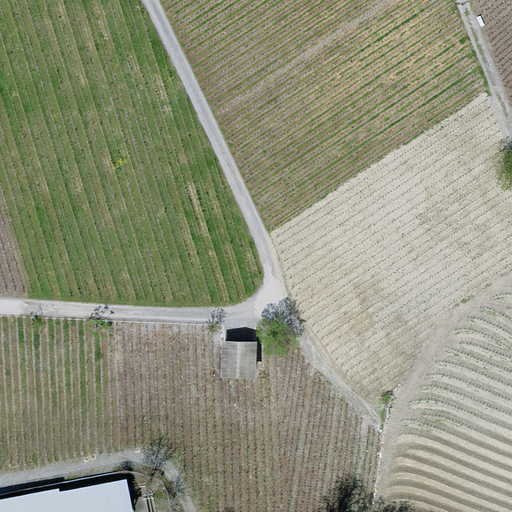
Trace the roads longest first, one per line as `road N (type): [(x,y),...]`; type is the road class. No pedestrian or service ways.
road 1 (track): [(166,0),(272,256),(270,288),(254,316),(216,324),(0,313)]
road 2 (track): [(511,147),(464,0)]
